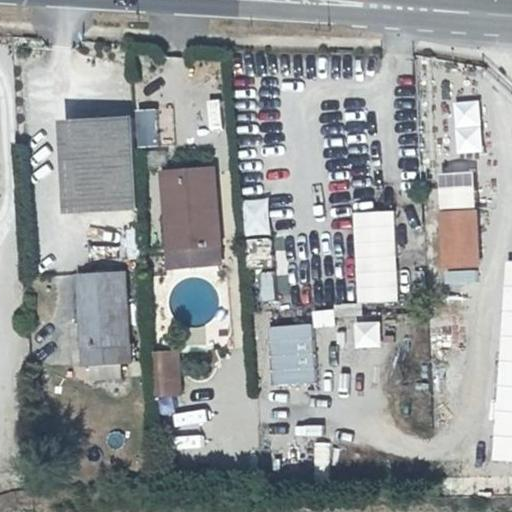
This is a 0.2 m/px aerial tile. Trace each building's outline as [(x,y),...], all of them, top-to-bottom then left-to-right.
[(141,90),(142,104),(166,102),(165,88),(141,90)] [(143,145),(173,145),(173,115),(143,115),(143,145)] [(73,218),(142,213),(135,121),(66,126),(73,218)] [(447,204),(447,161),(426,162),(426,204),(447,204)] [(224,249),(219,170),(163,174),(168,253),(224,249)] [(246,236),(272,234),(269,199),(244,200),(246,236)] [(394,209),(353,212),(358,304),(399,301),(394,209)] [(450,271),(486,269),(483,217),(448,218),(450,271)] [(248,241),(250,268),(274,266),(272,239),(248,241)] [(224,249),(168,253),(169,271),(226,267),(224,249)] [(511,264),(501,462),(511,462),(511,264)] [(445,276),(448,306),(464,305),(461,274),(445,276)] [(135,365),(131,278),(84,281),(88,368),(135,365)] [(317,326),(271,330),(276,385),(322,382),(317,326)] [(155,350),(157,398),(183,397),(180,349),(155,350)] [(198,409),(226,405),(224,394),(196,398),(198,409)] [(163,403),(165,428),(190,426),(189,401),(163,403)] [(175,429),(177,456),(192,455),(190,428),(175,429)] [(330,479),(330,441),(315,441),(314,478),(330,479)]
